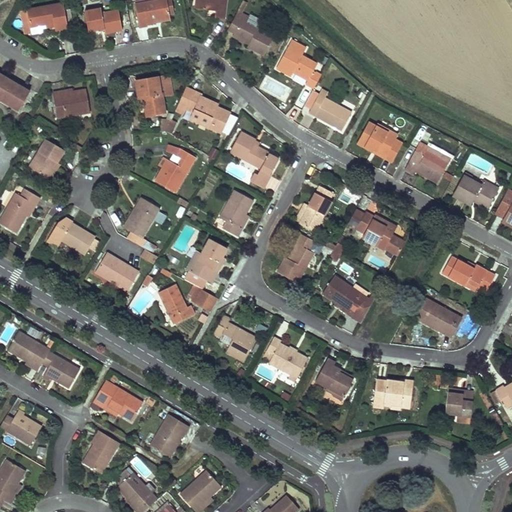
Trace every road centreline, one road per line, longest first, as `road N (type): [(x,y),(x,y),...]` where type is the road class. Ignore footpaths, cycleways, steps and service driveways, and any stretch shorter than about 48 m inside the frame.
road 1 (residential): [(511,281),(478,346),(454,357),(360,345),(249,283),(317,145)]
road 2 (tertiary): [(0,271),(354,483)]
road 3 (residential): [(317,145),(189,47),(104,58)]
road 4 (residential): [(511,249),(317,145)]
road 5 (residential): [(0,371),(77,417),(61,449),(56,499)]
road 6 (residential): [(78,191),(102,184),(119,151),(104,58)]
road 7 (tertiary): [(463,488),(418,455),(372,465),(354,483)]
